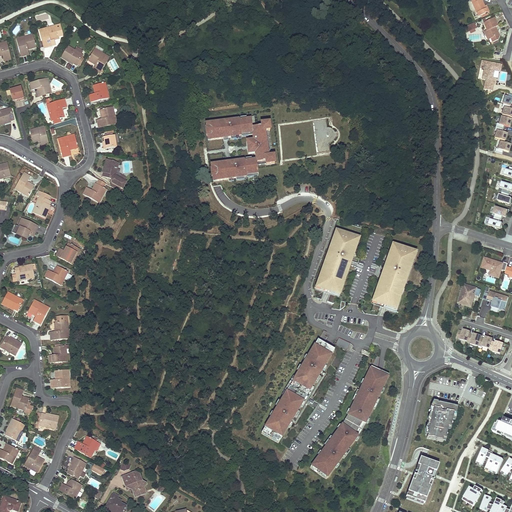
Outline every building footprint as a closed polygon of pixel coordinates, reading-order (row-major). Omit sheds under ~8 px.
[(478,0),(472,3),(478,17),(487,13),(484,6),(481,0),(478,0)] [(499,36),(498,33),(496,30),(494,31),(494,30),(496,29),(495,27),(497,26),(494,18),(486,21),(484,23),(487,31),(484,32),(486,36),(489,34),(490,38),(492,42),(497,40),(499,36)] [(465,34),(476,29),(474,23),(463,28),(465,34)] [(58,37),(58,35),(63,34),(60,24),(55,26),(56,27),(48,29),(48,27),(39,30),(43,42),(44,47),(44,48),(52,46),(51,45),(55,44),(54,40),(59,39),(58,37)] [(25,38),(25,37),(17,39),(21,57),(29,55),(27,50),(29,49),(36,48),(33,36),(25,38)] [(0,54),(3,54),(3,55),(4,61),(11,59),(6,42),(0,43),(0,54)] [(73,63),(77,65),(78,64),(82,56),(83,55),(81,54),(75,50),(68,46),(61,58),(68,61),(68,60),(73,63)] [(100,73),(101,72),(102,73),(104,70),(102,70),(109,57),(102,53),(103,50),(97,46),(88,61),(96,65),(93,70),(100,73)] [(500,72),(501,65),(482,61),(480,68),(484,69),(482,80),(486,80),(484,89),(492,91),(494,83),(492,83),(494,71),(496,71),(500,72)] [(38,89),(40,96),(51,93),(47,79),(30,84),(31,90),(37,89),(38,89)] [(95,94),(92,94),(89,95),(91,102),(109,98),(105,83),(94,86),(96,93),(95,94)] [(20,99),(20,100),(24,99),(21,87),(10,90),(13,100),(17,99),(20,99)] [(511,98),(508,97),(506,101),(504,100),(503,104),(510,106),(511,103),(511,98)] [(51,113),(52,116),(53,120),(55,124),(61,122),(59,118),(65,117),(62,108),(67,107),(67,106),(65,100),(50,104),(47,105),(49,113),(51,113)] [(99,128),(108,126),(117,123),(115,115),(113,115),(111,108),(100,111),(102,119),(97,120),(99,128)] [(511,109),(509,109),(504,108),(502,115),(511,118),(511,117),(511,109)] [(0,125),(5,124),(4,123),(10,121),(14,120),(11,109),(0,111),(0,125)] [(504,126),(504,127),(509,128),(510,125),(511,121),(501,117),(499,124),(504,126)] [(241,134),(253,133),(252,128),(251,119),(240,120),(240,119),(205,123),(207,140),(241,136),(241,134)] [(261,124),(262,126),(252,128),(253,133),(253,137),(254,140),(247,141),(249,154),(255,153),(256,156),(256,160),(257,163),(266,162),(266,165),(275,163),(274,156),(269,157),(264,130),(270,129),(269,123),(261,124)] [(41,141),(42,143),(42,146),(49,144),(45,131),(44,127),(30,131),(33,142),(40,140),(41,141)] [(507,134),(502,133),(497,131),(497,132),(495,138),(505,141),(506,137),(507,134)] [(104,138),(104,140),(105,142),(105,145),(103,145),(104,149),(116,147),(115,136),(104,138)] [(69,150),(73,149),(78,148),(75,137),(68,139),(67,137),(58,139),(63,157),(70,156),(69,150)] [(503,151),(508,153),(509,151),(510,145),(504,143),(500,142),(498,149),(503,151)] [(104,172),(102,176),(111,179),(113,183),(121,188),(123,189),(126,182),(124,180),(116,176),(117,172),(119,163),(106,160),(104,166),(105,167),(104,172)] [(256,160),(245,161),(244,160),(211,165),(213,181),(246,177),(246,176),(258,174),(258,170),(257,163),(256,160)] [(1,166),(0,166),(0,178),(10,176),(7,163),(0,165),(1,166)] [(126,177),(117,172),(116,176),(124,180),(126,177)] [(26,183),(27,182),(30,177),(24,173),(15,189),(28,196),(33,187),(26,183)] [(113,183),(111,179),(108,185),(119,191),(121,188),(113,183)] [(99,180),(98,182),(96,184),(93,191),(92,191),(87,188),(83,194),(99,203),(106,190),(103,188),(106,183),(99,180)] [(500,188),(503,189),(510,191),(511,191),(511,185),(510,185),(501,182),(500,188)] [(48,212),(47,211),(49,206),(51,202),(48,201),(50,197),(41,192),(39,197),(40,197),(33,213),(45,218),(48,212)] [(510,205),(510,203),(511,201),(511,199),(508,197),(501,195),(499,195),(497,201),(506,203),(510,205)] [(507,215),(507,213),(508,211),(504,210),(495,207),(493,213),(495,214),(502,216),(506,217),(507,215)] [(13,233),(27,239),(29,235),(32,236),(34,233),(35,233),(38,226),(21,219),(18,226),(16,226),(13,233)] [(501,229),(501,227),(502,225),(502,223),(500,222),(493,220),(490,219),(488,225),(497,228),(501,229)] [(327,302),(333,304),(336,297),(339,298),(360,238),(363,229),(338,220),(335,229),(314,289),(324,292),(330,294),(327,302)] [(374,304),(371,311),(379,312),(380,307),(397,312),(418,251),(393,242),(371,303),(374,304)] [(73,264),(75,260),(77,256),(75,255),(78,249),(68,243),(65,250),(64,251),(60,249),(56,256),(73,264)] [(505,271),(508,264),(504,263),(503,264),(496,261),(495,263),(494,262),(492,261),(492,260),(484,258),(481,268),(491,271),(490,276),(499,278),(501,270),(505,271)] [(34,264),(29,265),(25,266),(25,267),(19,268),(15,269),(16,275),(13,276),(14,282),(17,281),(34,278),(33,270),(32,268),(34,268),(34,264)] [(58,267),(56,270),(54,274),(48,271),(45,277),(61,285),(68,272),(58,267)] [(471,300),(473,295),(475,296),(479,297),(481,290),(464,285),(458,303),(471,307),(473,302),(471,301),(471,300)] [(505,308),(508,298),(489,291),(488,294),(487,299),(493,301),(493,302),(492,302),(491,307),(499,309),(500,307),(505,308)] [(8,306),(11,308),(14,309),(17,311),(23,300),(8,292),(2,304),(8,307),(8,306)] [(487,299),(488,294),(484,293),(482,299),(492,302),(493,302),(493,301),(487,299)] [(42,304),(41,305),(34,302),(28,312),(35,316),(36,316),(34,321),(41,324),(49,308),(42,304)] [(69,339),(69,334),(68,330),(66,330),(66,322),(66,316),(56,317),(56,323),(54,323),(55,330),(55,332),(50,332),(50,340),(69,339)] [(459,330),(456,338),(467,342),(469,334),(470,331),(463,329),(463,332),(459,330)] [(327,337),(325,335),(326,332),(323,330),(317,340),(323,344),(327,337)] [(469,334),(467,342),(471,343),(470,344),(478,346),(478,345),(481,338),(481,336),(474,333),(473,335),(469,334)] [(6,337),(3,342),(0,347),(4,349),(8,352),(15,356),(22,344),(16,341),(15,342),(10,339),(6,337)] [(481,338),(478,345),(489,349),(491,341),(492,339),(486,337),(485,339),(481,338)] [(349,345),(350,343),(339,338),(337,342),(335,346),(347,351),(349,345)] [(323,344),(317,340),(316,342),(333,352),(334,350),(330,347),(323,344)] [(496,341),(495,343),(491,341),(489,349),(493,350),(492,352),(500,354),(503,343),(496,341)] [(292,382),(290,386),(306,396),(309,392),(309,391),(312,387),(315,381),(318,377),(322,370),(324,366),(333,352),(316,342),(307,356),(305,360),(301,367),(299,371),(295,377),(292,382)] [(56,355),(55,355),(54,356),(49,356),(49,363),(68,361),(67,349),(66,347),(59,347),(55,348),(55,354),(56,355)] [(377,370),(371,367),(370,369),(388,377),(388,375),(383,373),(377,370)] [(348,414),(345,419),(362,430),(366,423),(368,419),(372,409),(377,400),(380,393),(382,389),(388,377),(370,369),(362,385),(361,388),(359,391),(355,401),(350,410),(348,414)] [(55,371),(55,376),(56,380),(51,381),(51,388),(70,387),(69,378),(67,378),(66,370),(55,371)] [(271,417),(262,431),(279,441),(288,427),(290,423),(294,417),(297,412),(300,406),(303,402),(303,401),(306,396),(290,386),(287,391),(284,396),(280,402),(277,406),(273,413),(271,417)] [(28,400),(25,399),(21,397),(21,396),(23,391),(16,389),(11,406),(25,411),(25,412),(32,415),(34,407),(31,406),(32,403),(28,402),(28,400)] [(426,438),(442,442),(443,440),(446,440),(447,434),(448,428),(451,429),(451,423),(452,419),(455,419),(456,414),(457,407),(447,405),(446,407),(437,405),(438,403),(438,402),(433,401),(430,408),(430,413),(427,418),(428,423),(425,428),(425,435),(427,435),(426,438)] [(52,415),(52,416),(47,415),(42,414),(40,422),(37,421),(36,428),(39,429),(39,426),(56,430),(59,416),(52,415)] [(9,426),(10,426),(8,431),(5,435),(16,441),(24,426),(12,419),(9,426)] [(362,430),(345,419),(341,426),(339,429),(332,438),(326,446),(321,452),(319,456),(311,466),(327,478),(335,467),(337,464),(342,458),(348,450),(355,441),(358,437),(362,430)] [(511,421),(505,419),(502,424),(499,422),(497,425),(496,424),(493,432),(498,434),(499,432),(505,435),(511,438),(511,440),(511,421)] [(279,441),(262,431),(261,433),(278,443),(279,441)] [(90,458),(93,454),(95,450),(93,449),(97,443),(87,437),(82,444),(78,442),(74,449),(90,458)] [(326,446),(332,438),(330,437),(324,445),(326,446)] [(0,449),(0,457),(12,464),(19,451),(9,445),(5,452),(3,451),(0,449)] [(491,456),(492,454),(488,452),(486,451),(486,449),(483,448),(477,462),(480,464),(482,465),(485,458),(489,460),(485,468),(489,470),(491,470),(493,471),(497,473),(503,459),(500,458),(499,459),(491,456)] [(40,452),(37,450),(34,449),(24,466),(37,473),(43,463),(36,459),(37,457),(40,452)] [(344,459),(350,451),(348,450),(342,458),(344,459)] [(67,474),(73,477),(78,479),(80,476),(83,478),(85,474),(82,472),(86,464),(74,458),(71,464),(72,465),(69,470),(67,474)] [(420,473),(418,472),(416,476),(414,475),(412,480),(414,481),(408,497),(422,503),(422,502),(428,486),(431,487),(433,481),(431,480),(431,478),(433,479),(438,465),(420,459),(417,469),(418,470),(421,471),(420,473)] [(511,459),(510,459),(502,471),(505,474),(507,475),(511,469),(511,468),(511,476),(511,479),(511,459)] [(120,469),(122,470),(124,471),(129,469),(131,466),(124,462),(120,469)] [(101,476),(103,473),(104,470),(94,464),(91,470),(101,476)] [(327,478),(311,466),(310,468),(326,479),(327,478)] [(141,495),(140,493),(139,490),(144,488),(146,483),(142,481),(140,474),(135,472),(122,476),(125,484),(128,486),(129,486),(130,489),(132,489),(135,497),(141,495)] [(408,497),(414,481),(412,480),(406,496),(408,497)] [(62,484),(61,487),(59,490),(75,499),(82,486),(72,481),(68,488),(67,487),(62,484)] [(425,503),(431,487),(428,486),(422,502),(425,503)] [(473,506),(481,493),(475,490),(477,487),(476,486),(474,489),(470,487),(462,500),(473,506)] [(103,493),(96,489),(94,494),(94,497),(99,500),(103,493)] [(124,511),(125,511),(126,511),(126,510),(126,505),(120,502),(121,500),(117,498),(118,496),(114,493),(107,506),(108,506),(108,511),(110,511),(117,511),(118,511),(124,511)] [(12,511),(12,510),(13,510),(17,511),(21,503),(5,497),(0,509),(0,511),(9,511),(10,511),(11,511),(12,511)] [(491,500),(485,498),(480,509),(487,511),(491,500)] [(501,505),(503,501),(497,499),(495,504),(507,509),(507,507),(503,505),(501,505)]
